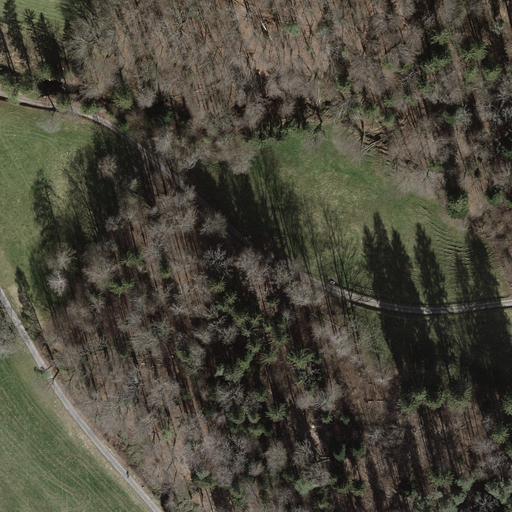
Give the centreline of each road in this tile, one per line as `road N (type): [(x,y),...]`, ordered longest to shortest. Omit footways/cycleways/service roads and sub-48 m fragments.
road 1 (track): [(0,105),(80,114),(275,261),(346,296),(430,312),(511,302)]
road 2 (track): [(427,511),(351,469),(285,399),(265,367),(254,245)]
road 3 (track): [(157,511),(21,334),(0,292)]
